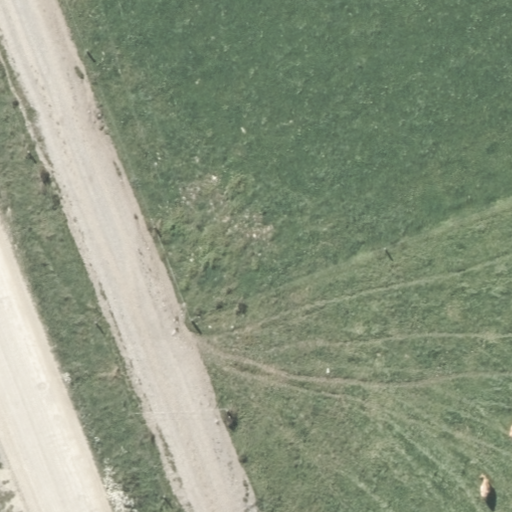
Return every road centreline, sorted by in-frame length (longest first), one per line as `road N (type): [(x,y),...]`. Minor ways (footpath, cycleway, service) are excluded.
road 1 (track): [(27,0),(230,511)]
road 2 (unclassified): [(91,511),(0,273)]
